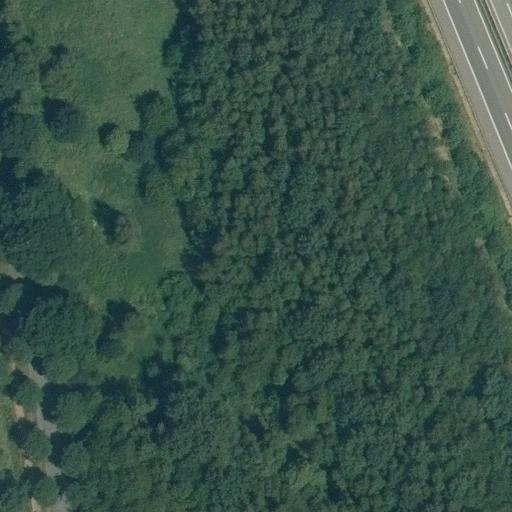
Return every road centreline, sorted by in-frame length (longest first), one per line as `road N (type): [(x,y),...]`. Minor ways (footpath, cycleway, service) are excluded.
road 1 (unclassified): [(62,511),(0,132)]
road 2 (motorway): [(452,0),(511,145)]
